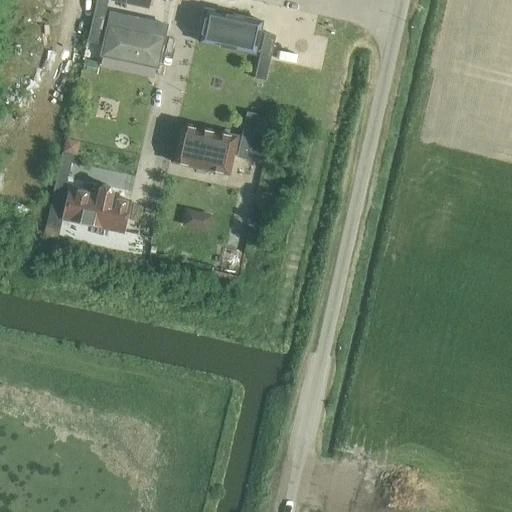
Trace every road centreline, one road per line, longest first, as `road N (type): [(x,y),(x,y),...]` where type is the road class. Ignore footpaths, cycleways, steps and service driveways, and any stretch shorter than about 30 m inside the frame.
road 1 (unclassified): [(286,511),(396,14)]
road 2 (residential): [(188,0),(130,246)]
